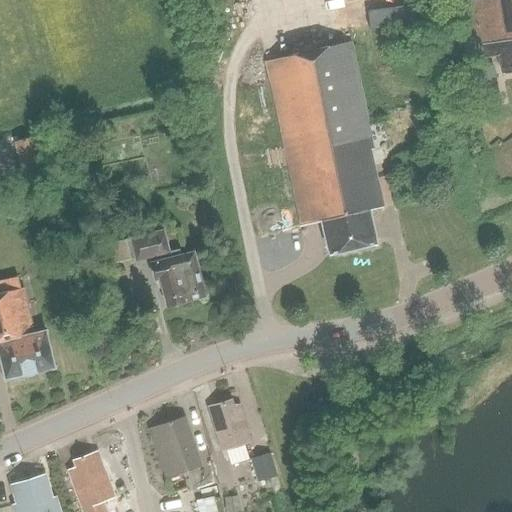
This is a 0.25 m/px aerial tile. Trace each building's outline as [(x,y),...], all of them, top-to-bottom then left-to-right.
[(511,0),(463,0),(470,37),(473,36),(481,44),(484,59),(498,56),(502,75),(511,72),(511,0)] [(351,43),(266,63),(301,228),(322,223),(330,256),(377,246),(369,212),(384,208),(370,151),(373,151),(351,43)] [(476,45),(460,48),(463,60),(478,57),(476,45)] [(493,67),(467,72),(470,90),(496,85),(493,67)] [(32,138),(13,142),(21,173),(39,169),(32,138)] [(160,167),(160,183),(177,183),(178,168),(160,167)] [(167,308),(206,298),(194,253),(181,256),(179,250),(169,253),(164,231),(131,240),(137,263),(155,258),(156,263),(151,264),(155,282),(160,281),(167,308)] [(58,240),(44,243),(48,261),(62,258),(58,240)] [(0,360),(5,381),(55,369),(46,332),(34,335),(24,289),(0,294),(0,360)] [(222,454),(227,452),(231,465),(249,461),(245,447),(252,446),(240,407),(234,410),(232,403),(215,408),(217,414),(210,416),(222,454)] [(166,480),(202,468),(185,418),(155,429),(157,436),(152,438),(166,480)] [(108,511),(105,502),(117,497),(102,457),(94,461),(91,453),(74,459),(77,467),(68,470),(83,511),(108,511)] [(256,462),(252,463),(259,486),(278,480),(272,457),(256,462)] [(60,511),(56,497),(52,498),(46,478),(14,487),(20,507),(16,508),(17,511),(60,511)] [(219,511),(216,495),(198,499),(200,511),(219,511)] [(239,511),(239,501),(225,502),(226,511),(239,511)]
